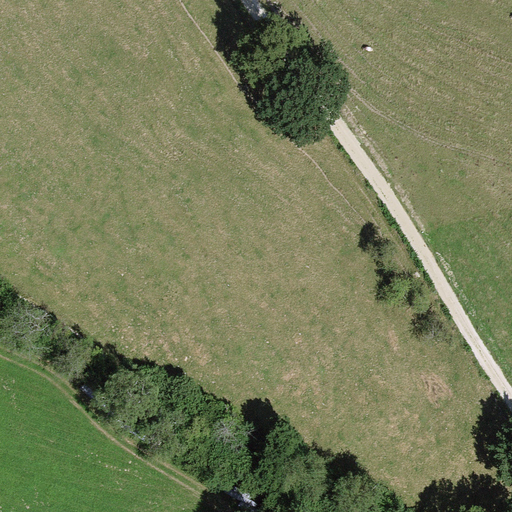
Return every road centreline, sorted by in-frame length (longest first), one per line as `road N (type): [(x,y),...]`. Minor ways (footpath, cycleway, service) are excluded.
road 1 (track): [(246,0),(393,206),(511,396)]
road 2 (track): [(0,291),(93,350),(195,431),(347,511)]
